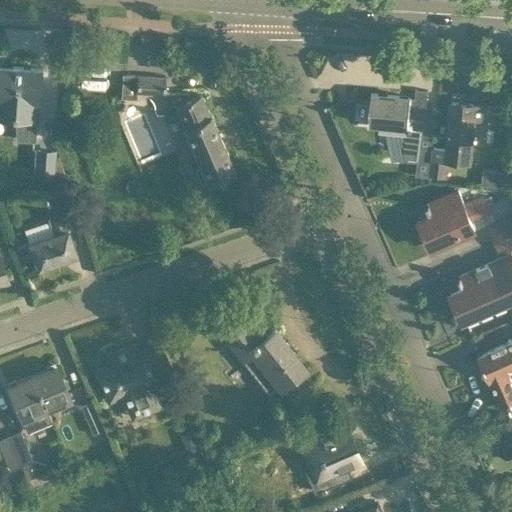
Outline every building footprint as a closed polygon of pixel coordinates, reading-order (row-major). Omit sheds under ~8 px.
[(0,113),(15,114),(16,139),(34,140),(38,68),(0,65),(0,113)] [(119,91),(119,97),(137,98),(137,93),(163,95),(165,76),(121,73),(119,91)] [(188,92),(169,91),(179,113),(178,113),(207,181),(235,170),(211,114),(210,114),(200,92),(190,97),(188,92)] [(371,93),(368,123),(396,126),(402,159),(417,161),(416,176),(429,178),(431,161),(424,160),(425,149),(432,150),(434,136),(422,135),(428,91),(416,91),(415,97),(371,93)] [(474,117),(480,118),(482,104),(452,101),(450,123),(448,141),(447,147),(433,146),(431,175),(444,177),(446,158),(470,161),(474,117)] [(36,150),(34,176),(51,177),(53,151),(36,150)] [(52,184),(61,208),(74,203),(66,179),(52,184)] [(427,202),(429,208),(432,214),(420,219),(431,246),(476,226),(471,217),(489,209),(484,196),(465,204),(459,189),(427,202)] [(62,212),(47,218),(48,221),(23,229),(28,243),(16,247),(21,262),(33,258),(36,267),(75,253),(67,230),(68,229),(62,212)] [(511,217),(490,227),(496,239),(511,232),(511,217)] [(511,246),(511,232),(496,239),(501,252),(511,246)] [(465,280),(467,286),(453,292),(452,292),(451,292),(463,319),(464,318),(508,299),(509,299),(505,290),(511,287),(511,252),(461,274),(460,274),(463,281),(465,280)] [(0,282),(5,281),(4,279),(8,277),(0,253),(0,282)] [(223,334),(269,394),(304,366),(274,328),(265,335),(248,314),(223,334)] [(491,380),(503,408),(511,403),(511,380),(508,372),(511,369),(511,340),(478,355),(489,381),(491,380)] [(155,345),(137,353),(133,344),(124,348),(106,356),(110,364),(96,370),(108,400),(122,394),(132,416),(159,405),(149,382),(167,374),(155,345)] [(55,363),(31,373),(46,406),(58,400),(60,406),(72,401),(55,363)] [(46,406),(31,373),(7,383),(27,430),(51,419),(46,406)] [(93,434),(105,429),(92,399),(80,404),(93,434)] [(346,426),(300,445),(310,469),(315,480),(325,475),(346,467),(360,460),(346,426)] [(20,430),(8,435),(21,464),(32,459),(20,430)] [(21,464),(8,435),(0,438),(0,447),(9,469),(21,464)] [(350,477),(346,467),(325,475),(330,486),(350,477)] [(335,511),(334,508),(326,511),(379,511),(375,501),(348,511),(335,511)]
